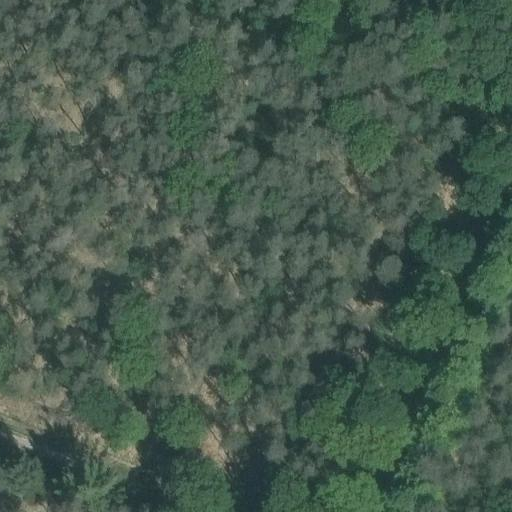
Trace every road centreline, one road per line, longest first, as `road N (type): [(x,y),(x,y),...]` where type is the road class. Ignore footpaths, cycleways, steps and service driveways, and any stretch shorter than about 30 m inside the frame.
road 1 (track): [(511,170),(367,511)]
road 2 (track): [(0,428),(202,511)]
